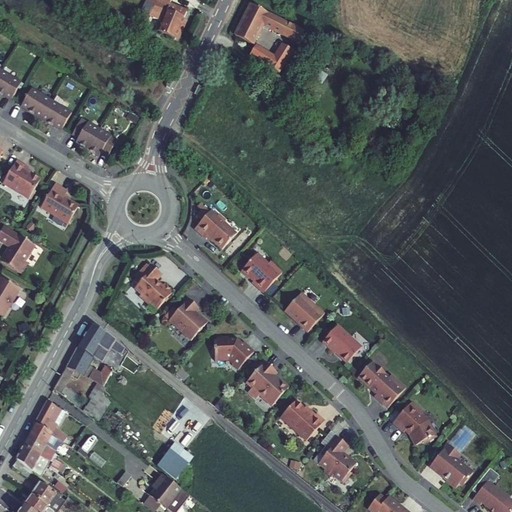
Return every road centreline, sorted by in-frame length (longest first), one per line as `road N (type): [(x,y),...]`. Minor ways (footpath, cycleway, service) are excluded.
road 1 (residential): [(444,511),(394,468),(348,400),(192,257)]
road 2 (tertiary): [(0,456),(91,278)]
road 3 (tertiary): [(166,120),(226,0)]
